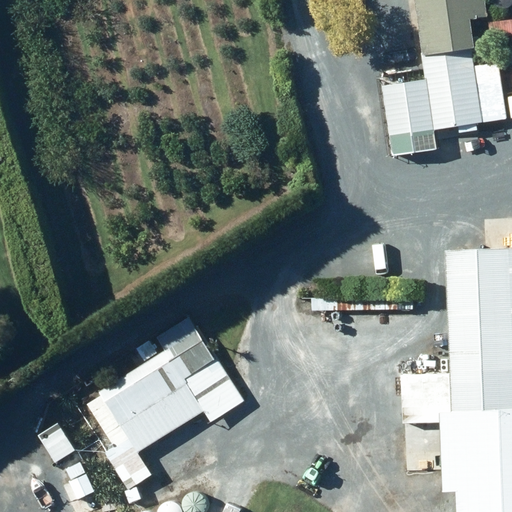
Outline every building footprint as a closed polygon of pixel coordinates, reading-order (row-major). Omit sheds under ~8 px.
[(474,49),(479,49),(475,19),(490,17),(487,0),(418,0),(431,81),(387,88),(397,155),(440,149),(437,129),(462,126),(462,133),(479,130),(478,124),(508,119),(500,65),(477,68),(474,49)] [(484,243),(445,246),(451,406),(442,407),(444,448),(454,447),(454,485),(511,482),(511,216),(484,218),(484,243)] [(412,293),(310,294),(310,307),(412,306),(412,293)] [(194,326),(98,386),(128,434),(103,449),(128,487),(152,472),(136,447),(201,405),(202,406),(210,419),(242,398),(219,362),(219,361),(208,343),(206,344),(194,326)] [(40,436),(58,463),(78,451),(60,423),(40,436)] [(81,470),(64,479),(74,497),(90,488),(81,470)] [(39,511),(26,483),(12,489),(22,511),(39,511)] [(213,511),(203,487),(140,511),(213,511)]
